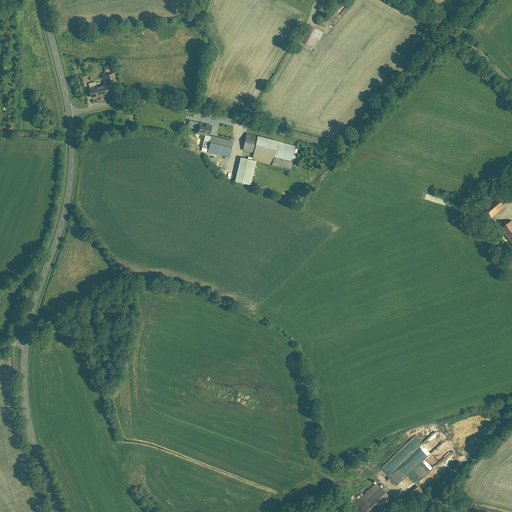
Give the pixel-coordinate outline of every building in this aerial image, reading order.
[(348,5),(342,12),(344,13),(350,7),(348,5)] [(322,32),(310,25),(300,41),(313,48),(322,32)] [(115,73),(109,74),(112,84),(117,83),(115,73)] [(110,85),(92,89),(94,98),(112,94),(110,85)] [(208,126),(202,125),(200,133),(208,135),(208,134),(212,135),(214,126),(209,124),(208,126)] [(297,145),(249,133),(245,150),(255,153),(253,159),(253,160),(258,161),(292,169),(297,145)] [(212,135),(208,134),(208,135),(204,151),(231,158),(235,141),(212,135)] [(253,159),(243,157),(237,181),(253,185),(258,161),(253,160),(253,159)] [(496,199),(481,211),(488,220),(504,208),(496,199)] [(511,222),(511,221),(501,228),(511,243),(511,222)] [(416,437),(382,468),(393,480),(403,471),(402,471),(398,467),(413,454),(408,459),(415,466),(432,451),(424,443),(423,444),(416,437)] [(435,450),(443,459),(453,450),(444,440),(435,450)] [(377,483),(350,507),(354,511),(369,511),(388,496),(377,483)]
